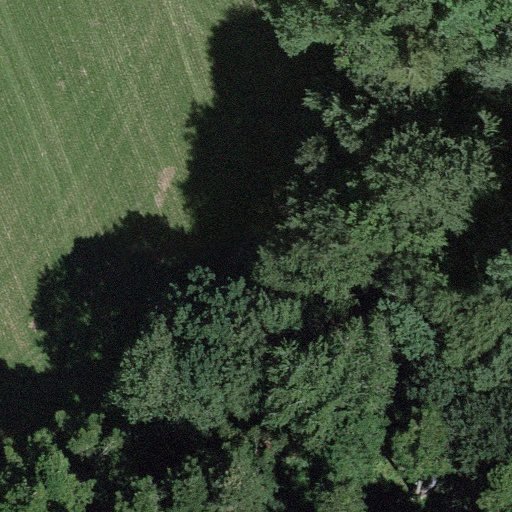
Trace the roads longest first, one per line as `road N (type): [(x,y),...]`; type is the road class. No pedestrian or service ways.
road 1 (track): [(18,511),(68,464),(174,397),(264,307)]
road 2 (track): [(264,307),(317,170),(340,0)]
